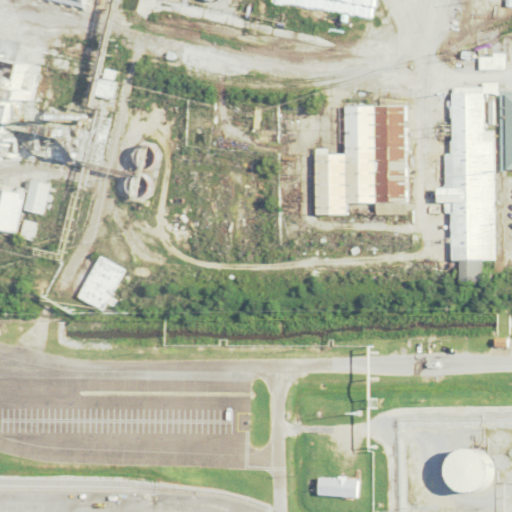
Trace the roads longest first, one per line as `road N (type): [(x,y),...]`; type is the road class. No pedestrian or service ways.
road 1 (residential): [(431,81),(298,74),(0,7)]
road 2 (residential): [(138,36),(92,232),(25,356)]
road 3 (residential): [(331,366),(102,367),(0,350)]
road 4 (residential): [(511,361),(331,366)]
road 5 (residential): [(331,366),(511,367)]
road 6 (residential): [(279,511),(276,366)]
